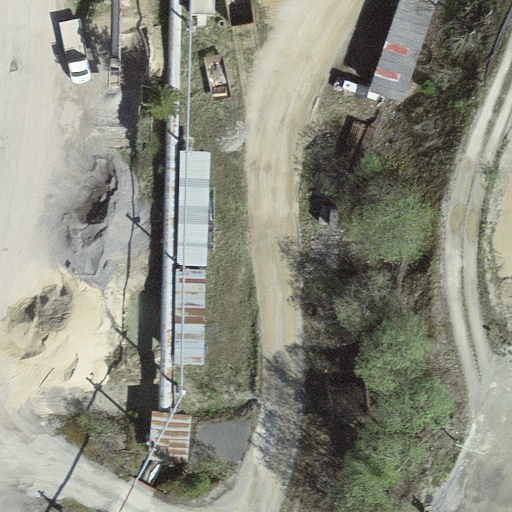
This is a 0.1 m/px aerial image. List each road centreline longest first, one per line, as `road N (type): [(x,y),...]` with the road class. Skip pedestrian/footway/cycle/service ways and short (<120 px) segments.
road 1 (track): [(353,0),(282,136),(278,197),(293,394),(262,511)]
road 2 (track): [(511,47),(454,162),(448,229),(454,296),(471,353),(511,430)]
road 3 (track): [(142,511),(0,436)]
road 4 (track): [(0,238),(35,96)]
